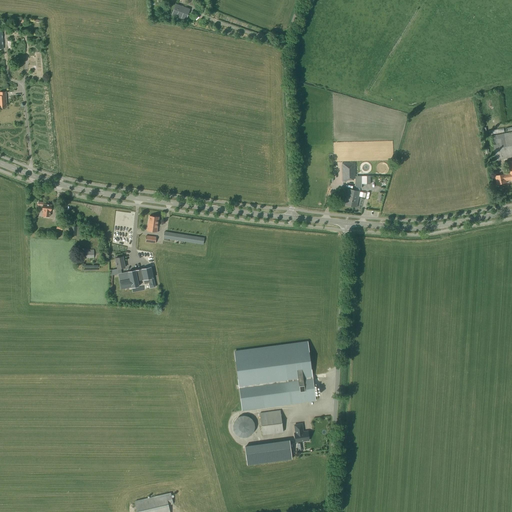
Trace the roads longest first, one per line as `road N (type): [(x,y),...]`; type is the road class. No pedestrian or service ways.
road 1 (tertiary): [(292,217),(71,188),(0,164)]
road 2 (unclassified): [(347,223),(329,511)]
road 3 (unclassified): [(292,217),(286,55),(302,0)]
road 4 (tertiary): [(361,224),(441,225),(511,212)]
